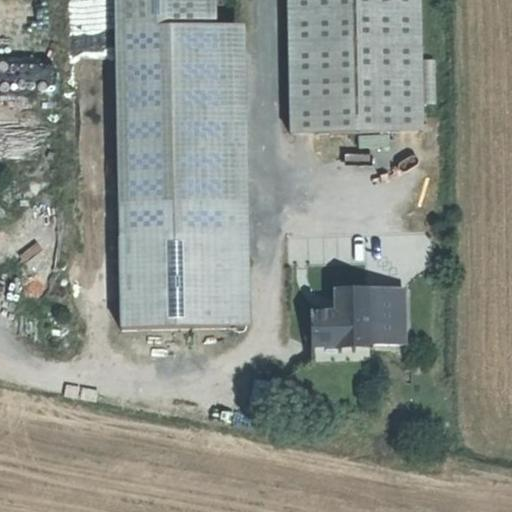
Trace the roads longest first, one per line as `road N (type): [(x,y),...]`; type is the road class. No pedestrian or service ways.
road 1 (track): [(511,479),(0,376)]
road 2 (unknown): [(235,333),(258,316),(273,274),(265,0)]
